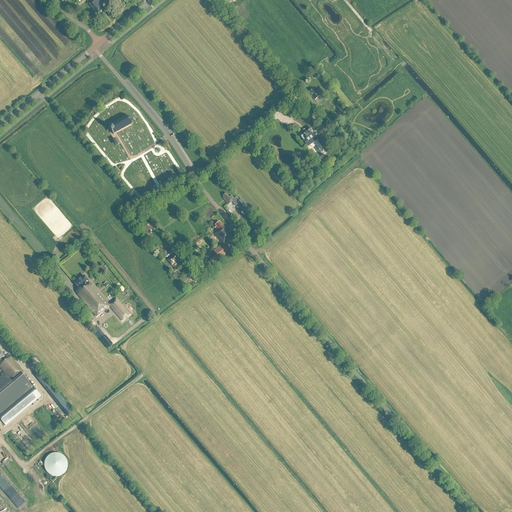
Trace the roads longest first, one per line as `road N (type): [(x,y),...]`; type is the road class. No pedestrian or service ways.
road 1 (unclassified): [(473,511),(93,48)]
road 2 (tertiary): [(0,126),(93,48)]
